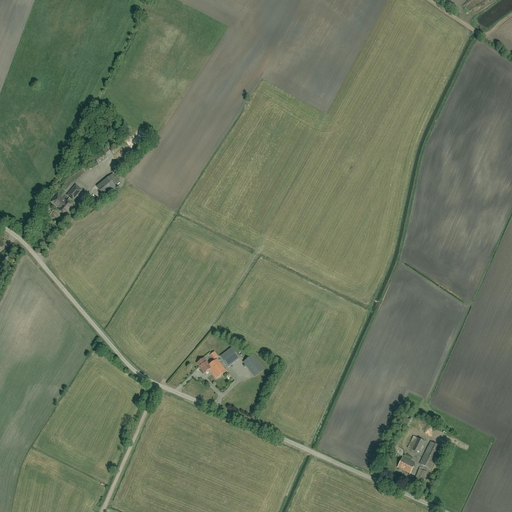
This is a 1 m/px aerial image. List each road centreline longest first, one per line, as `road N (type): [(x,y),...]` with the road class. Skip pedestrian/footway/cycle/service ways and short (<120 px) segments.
road 1 (unclassified): [(444,511),(137,373),(0,226)]
road 2 (track): [(102,511),(157,385)]
